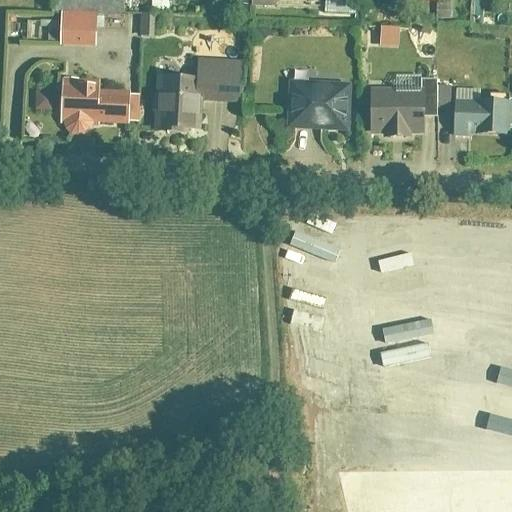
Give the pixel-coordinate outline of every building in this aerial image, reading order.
[(60,0),(60,12),(131,13),(131,0),(60,0)] [(322,3),(323,18),(353,17),(353,2),(322,3)] [(66,15),(66,43),(102,43),(102,15),(66,15)] [(197,63),(197,81),(160,81),(159,133),(194,133),(194,100),(231,100),(231,63),(197,63)] [(65,78),(63,119),(136,123),(136,118),(137,96),(137,92),(104,90),(104,80),(65,78)] [(288,90),(288,132),(340,131),(340,90),(288,90)] [(419,97),(373,94),(371,135),(417,137),(419,97)] [(147,118),(148,97),(137,96),(136,118),(147,118)] [(511,105),(458,105),(458,138),(511,138),(511,105)]
